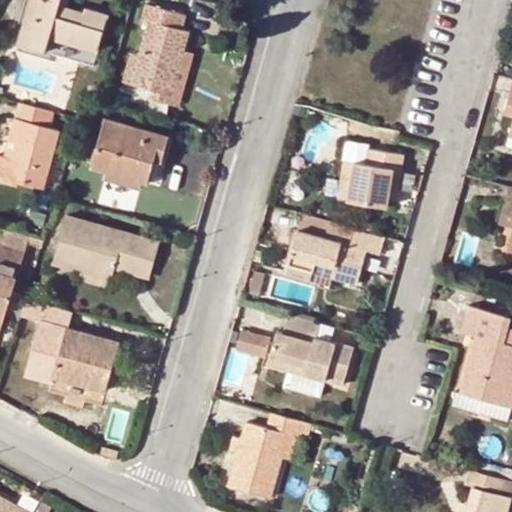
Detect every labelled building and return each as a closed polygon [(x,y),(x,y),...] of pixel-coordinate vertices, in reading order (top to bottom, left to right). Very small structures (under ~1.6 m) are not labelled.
[(84,14),(65,8),(58,6),(59,0),(30,0),(17,44),(44,52),(48,39),(94,52),(105,15),(86,10),(84,14)] [(59,0),(58,6),(65,8),(67,0),(59,0)] [(122,83),(149,90),(170,96),(182,52),(187,32),(181,30),(184,17),(146,6),(141,22),(147,22),(139,57),(130,55),(122,83)] [(192,54),(182,52),(170,96),(149,90),(146,100),(177,108),(192,54)] [(126,107),(128,98),(115,95),(112,103),(126,107)] [(24,105),(18,103),(3,158),(10,159),(24,105)] [(24,105),(10,159),(3,158),(0,156),(0,178),(42,190),(57,131),(48,129),(52,112),(24,105)] [(90,167),(105,172),(142,183),(148,184),(154,161),(162,135),(104,118),(90,167)] [(170,137),(162,135),(154,161),(162,163),(170,137)] [(342,160),(345,161),(356,163),(347,201),(387,207),(389,196),(390,189),(398,190),(405,156),(369,149),(370,143),(345,139),(342,160)] [(338,199),(347,201),(356,163),(345,161),(338,199)] [(141,189),(142,183),(105,172),(103,179),(141,189)] [(511,230),(507,249),(511,250),(511,188),(509,188),(499,224),(511,227),(511,230)] [(42,229),(47,213),(37,210),(32,226),(42,229)] [(303,215),(298,230),(324,237),(326,231),(328,222),(303,215)] [(52,264),(78,271),(111,280),(114,269),(118,254),(135,259),(130,274),(149,279),(158,243),(66,217),(52,264)] [(0,324),(29,237),(1,229),(0,232),(0,324)] [(298,230),(288,267),(312,273),(315,264),(335,269),(332,278),(357,285),(366,252),(379,256),(385,237),(354,229),(351,238),(349,244),(324,237),(298,230)] [(351,238),(326,231),(324,237),(349,244),(351,238)] [(135,259),(118,254),(114,269),(130,274),(135,259)] [(335,269),(315,264),(312,273),(332,278),(335,269)] [(310,281),(312,273),(288,267),(286,275),(310,281)] [(265,273),(254,269),(248,292),(259,295),(265,273)] [(75,280),(108,289),(111,280),(78,271),(75,280)] [(511,406),(511,344),(502,341),(506,326),(509,316),(470,305),(462,331),(477,335),(483,337),(480,349),(474,347),(461,393),(511,406)] [(326,381),(327,377),(344,383),(354,349),(331,343),(324,344),(315,341),(320,324),(288,315),(283,332),(277,331),(270,358),(289,364),(288,370),(326,381)] [(315,341),(324,344),(331,343),(335,328),(320,324),(315,341)] [(266,351),(271,334),(243,326),(238,343),(266,351)] [(502,341),(511,344),(511,327),(506,326),(502,341)] [(51,345),(60,347),(64,331),(56,328),(51,345)] [(50,386),(52,378),(105,392),(111,368),(115,359),(118,345),(64,331),(60,347),(57,356),(39,351),(31,380),(50,386)] [(480,349),(483,337),(477,335),(474,347),(480,349)] [(268,364),(288,370),(289,364),(270,358),(268,364)] [(115,359),(111,368),(117,370),(120,360),(115,359)] [(321,397),(326,381),(288,370),(286,377),(290,378),(287,388),(321,397)] [(343,386),(344,383),(327,377),(326,381),(343,386)] [(103,400),(105,392),(52,378),(50,386),(103,400)] [(508,421),(511,406),(461,393),(456,392),(453,406),(508,421)] [(246,423),(242,439),(237,453),(228,488),(271,499),(282,458),(288,435),(298,438),(305,439),(307,431),(309,424),(272,413),(268,429),(246,423)] [(309,424),(307,431),(328,437),(330,431),(309,424)] [(298,438),(288,435),(282,458),(292,461),(298,438)] [(230,451),(237,453),(242,439),(233,437),(230,451)] [(506,511),(511,498),(500,494),(504,480),(469,470),(465,484),(474,487),(469,504),(466,511),(506,511)] [(459,501),(456,511),(466,511),(469,504),(459,501)] [(0,511),(16,511),(0,503),(0,511)]
